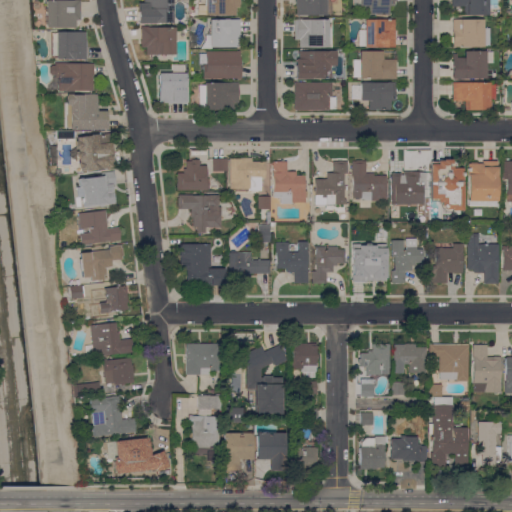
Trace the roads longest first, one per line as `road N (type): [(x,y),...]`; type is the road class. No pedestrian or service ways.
road 1 (tertiary): [(511,500),(81,501)]
road 2 (residential): [(162,402),(139,130),(105,0)]
road 3 (residential): [(511,129),(139,130)]
road 4 (residential): [(511,312),(159,313)]
road 5 (residential): [(335,500),(336,313)]
road 6 (residential): [(425,129),(423,0)]
road 7 (residential): [(268,129),(266,0)]
